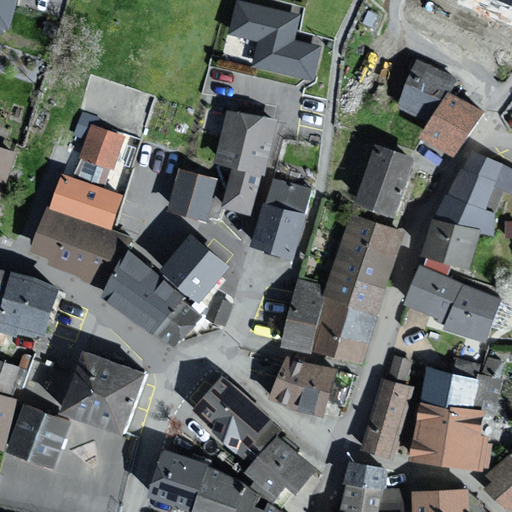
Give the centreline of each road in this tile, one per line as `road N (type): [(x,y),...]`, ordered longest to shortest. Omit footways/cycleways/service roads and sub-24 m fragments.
road 1 (residential): [(511,87),(456,165),(409,252),(346,456)]
road 2 (residential): [(346,456),(274,408),(225,357),(171,358)]
road 3 (residential): [(171,358),(62,275),(0,247)]
road 4 (residential): [(346,456),(474,483),(503,511)]
road 5 (residential): [(135,511),(171,358)]
